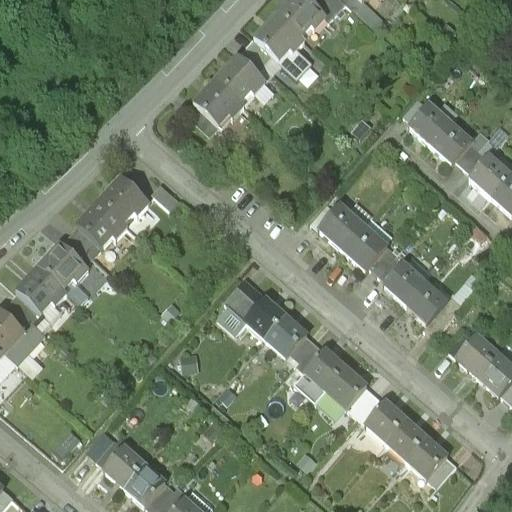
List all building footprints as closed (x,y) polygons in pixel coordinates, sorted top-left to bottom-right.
[(300,0),(296,0),(276,22),(299,44),(310,32),(313,36),(324,24),(325,23),(310,8),(300,0)] [(336,16),(318,0),(310,8),(325,23),(324,24),(327,26),(336,16)] [(335,0),(317,0),(318,0),(336,16),(344,8),(335,0)] [(353,0),(335,0),(344,8),(353,0)] [(276,22),(254,46),(277,68),(287,57),(291,60),(303,47),(299,44),(276,22)] [(264,72),(245,55),(237,64),(255,81),(264,72)] [(255,81),(237,64),(215,89),(238,110),(248,99),(252,103),(264,89),(255,81)] [(215,89),(193,113),(209,127),(219,137),(220,135),(218,133),(224,126),(228,129),(242,113),(238,110),(215,89)] [(425,116),(416,108),(401,124),(411,132),(425,116)] [(434,121),(426,114),(425,116),(411,132),(408,136),(430,154),(448,132),(456,123),(442,112),(434,121)] [(209,127),(193,113),(185,122),(200,136),(209,127)] [(448,132),(430,154),(450,171),(467,152),(469,150),(448,132)] [(477,160),(467,152),(453,168),(463,177),(477,160)] [(477,160),(463,177),(472,184),(486,167),(477,160)] [(509,184),(487,166),(486,167),(472,184),(469,187),(490,206),(509,184)] [(511,186),(509,184),(490,206),(511,224),(511,223),(511,186)] [(148,210),(120,185),(98,209),(122,231),(132,220),(135,224),(148,210)] [(177,207),(159,191),(150,201),(169,217),(177,207)] [(122,231),(98,209),(76,233),(100,255),(101,256),(102,255),(101,254),(111,243),(114,246),(125,234),(122,231)] [(326,212),(309,231),(317,238),(334,219),(326,212)] [(334,219),(317,238),(341,258),(361,234),(338,215),(334,219)] [(100,255),(76,233),(68,242),(92,264),(100,255)] [(361,234),(341,258),(365,278),(367,275),(385,255),(361,234)] [(60,251),(38,275),(62,297),(71,287),(75,290),(87,276),(60,251)] [(385,255),(367,275),(377,283),(394,264),(396,261),(386,253),(385,255)] [(394,264),(377,283),(386,291),(402,274),(403,272),(394,264)] [(386,291),(383,295),(404,313),(423,291),(402,274),(386,291)] [(62,297),(38,275),(16,300),(39,321),(50,310),(54,313),(65,300),(62,297)] [(445,311),(423,291),(404,313),(428,333),(445,311)] [(236,296),(223,311),(229,316),(242,301),(236,296)] [(39,321),(16,300),(9,309),(31,330),(39,321)] [(257,315),(242,301),(229,316),(218,328),(234,343),(245,330),(266,348),(285,326),(264,308),(257,315)] [(445,311),(428,333),(423,339),(433,347),(460,313),(450,305),(445,311)] [(31,330),(9,309),(2,317),(24,338),(31,330)] [(24,338),(2,317),(0,319),(0,356),(3,359),(17,371),(44,341),(34,332),(26,340),(24,338)] [(306,344),(285,326),(266,348),(286,365),(285,366),(286,367),(288,365),(306,344)] [(470,347),(461,339),(445,358),(454,366),(470,347)] [(495,361),(474,343),(470,347),(454,366),(475,384),(495,361)] [(297,372),(315,351),(306,344),(288,365),(297,372)] [(315,351),(297,372),(305,380),(323,359),(315,351)] [(345,377),(323,359),(305,380),(304,381),(326,399),(345,377)] [(511,375),(495,361),(475,384),(498,404),(499,403),(511,387),(511,375)] [(194,364),(181,366),(183,382),(196,380),(194,364)] [(366,395),(345,377),(326,399),(347,417),(366,395)] [(511,387),(499,403),(511,413),(511,412),(511,387)] [(366,395),(347,417),(356,425),(375,403),(366,395)] [(375,403),(356,425),(365,432),(383,411),(375,403)] [(405,429),(383,411),(365,432),(386,451),(405,429)] [(425,447),(405,429),(386,451),(406,468),(425,447)] [(77,447),(69,440),(56,456),(64,463),(77,447)] [(446,465),(425,447),(406,468),(427,486),(444,467),(446,465)] [(113,448),(95,468),(104,476),(122,456),(113,448)] [(143,474),(122,456),(104,476),(102,478),(123,497),(143,474)] [(453,475),(444,467),(427,486),(436,494),(453,475)] [(146,511),(163,492),(143,474),(123,497),(141,511),(146,511)] [(163,492),(146,511),(162,511),(173,500),(163,492)] [(173,500),(162,511),(178,511),(182,508),(183,509),(187,504),(177,495),(173,500)] [(0,496),(0,511),(7,511),(12,506),(3,498),(2,499),(0,496)]
